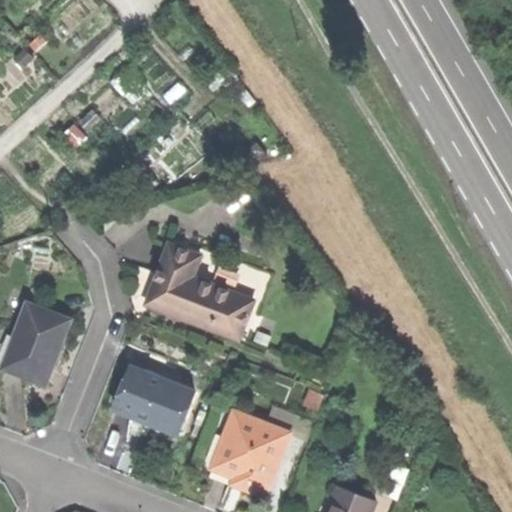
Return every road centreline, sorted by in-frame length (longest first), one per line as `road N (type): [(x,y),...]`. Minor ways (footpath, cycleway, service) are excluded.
road 1 (primary): [(370,0),(511,244)]
road 2 (residential): [(49,471),(114,316),(105,263),(77,232)]
road 3 (primary): [(511,158),(419,0)]
